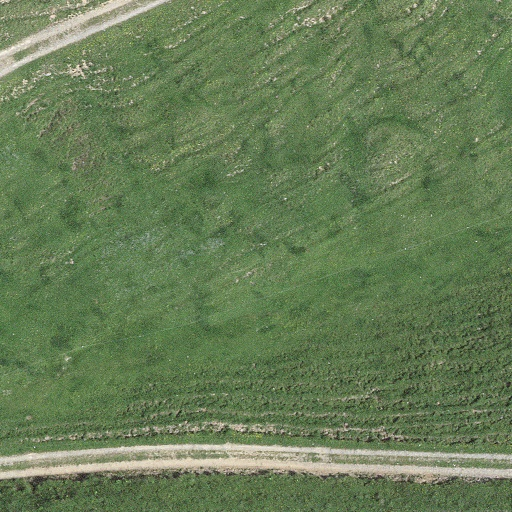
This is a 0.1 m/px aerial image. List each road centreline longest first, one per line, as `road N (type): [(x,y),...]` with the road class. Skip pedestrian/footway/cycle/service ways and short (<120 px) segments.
road 1 (track): [(0,459),(316,451),(511,459)]
road 2 (track): [(0,66),(141,0)]
